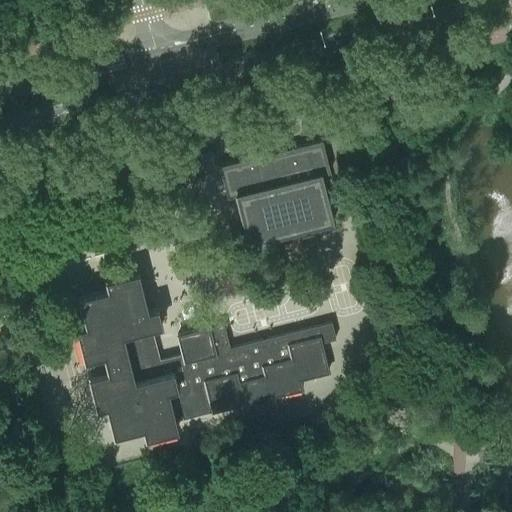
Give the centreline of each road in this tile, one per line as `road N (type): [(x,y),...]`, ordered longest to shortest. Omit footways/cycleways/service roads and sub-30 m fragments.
road 1 (tertiary): [(165,89),(511,1)]
road 2 (tertiary): [(373,0),(156,54)]
road 3 (tertiary): [(0,130),(165,89)]
road 4 (tertiary): [(156,54),(0,93)]
